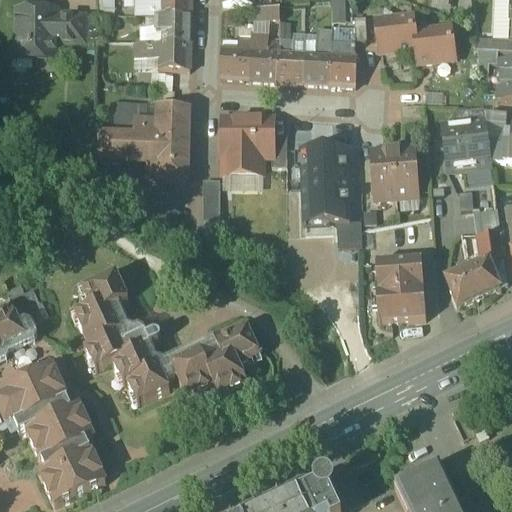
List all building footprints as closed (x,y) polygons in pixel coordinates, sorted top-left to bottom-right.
[(100,0),(100,20),(114,21),(113,0),(100,0)] [(162,9),(141,8),(141,0),(137,0),(137,22),(162,23),(162,9)] [(192,0),(141,0),(141,8),(162,9),(162,23),(191,24),(192,0)] [(223,0),(223,11),(253,12),(253,0),(223,0)] [(333,3),(334,29),(348,29),(348,3),(333,3)] [(280,14),(255,16),(254,29),(280,27),(280,14)] [(57,16),(17,16),(16,54),(32,54),(31,64),(57,64),(57,49),(57,22),(57,16)] [(85,23),(57,22),(57,49),(85,49),(85,23)] [(413,22),(376,27),(380,59),(416,55),(417,55),(414,38),(415,38),(413,22)] [(191,24),(162,23),(162,33),(141,32),(141,47),(155,48),(191,49),(191,24)] [(366,24),(355,24),(356,47),(367,47),(366,24)] [(489,24),(473,24),(476,45),(488,45),(489,24)] [(511,26),(511,46),(488,45),(476,45),(478,57),(511,58),(511,26)] [(290,29),(280,28),(280,45),(289,45),(290,29)] [(415,38),(414,38),(417,55),(416,55),(418,71),(456,66),(451,33),(415,38)] [(268,41),(253,40),(253,44),(250,87),(277,89),(278,59),(280,59),(280,45),(268,43),(268,41)] [(240,43),(239,57),(222,56),(221,86),(250,87),(253,44),(240,43)] [(289,45),(280,45),(280,59),(278,59),(277,89),(304,91),(305,61),(294,60),(294,46),(289,45)] [(141,47),(139,47),(138,73),(154,74),(154,64),(155,48),(141,47)] [(191,49),(155,48),(154,64),(161,65),(161,75),(191,76),(191,49)] [(316,62),(305,61),(304,91),(329,92),(331,48),(317,48),(316,62)] [(356,48),(331,48),(329,92),(355,94),(356,64),(356,48)] [(511,58),(478,57),(480,78),(511,79),(511,58)] [(511,94),(483,94),(486,119),(511,120),(511,94)] [(175,97),(152,95),(152,107),(175,109),(175,97)] [(190,114),(159,112),(158,127),(147,127),(148,112),(117,110),(116,139),(135,141),(189,143),(190,114)] [(425,111),(401,112),(402,124),(425,123),(425,111)] [(511,136),(507,137),(508,121),(486,120),(486,126),(489,150),(490,151),(492,167),(492,168),(511,169),(511,136)] [(425,123),(402,124),(402,135),(425,134),(425,123)] [(274,124),(224,124),(223,180),(262,181),(263,163),(272,164),(273,164),(274,142),(274,124)] [(486,126),(443,132),(446,156),(489,150),(486,126)] [(116,139),(99,139),(99,167),(135,168),(135,158),(134,158),(135,141),(116,139)] [(189,143),(135,141),(134,158),(135,158),(135,168),(150,168),(149,186),(157,186),(157,187),(188,188),(189,143)] [(288,142),(274,142),(273,164),(272,164),(272,174),(287,174),(287,166),(288,142)] [(309,142),(288,142),(287,166),(309,166),(309,142)] [(489,150),(446,156),(449,179),(493,174),(492,168),(492,167),(490,151),(489,150)] [(381,156),(371,157),(375,199),(375,207),(397,205),(393,153),(381,154),(381,156)] [(406,153),(393,153),(397,205),(419,203),(415,154),(406,155),(406,153)] [(221,186),(204,186),(204,226),(220,226),(221,186)] [(348,189),(302,191),(304,231),(350,229),(348,189)] [(375,199),(363,200),(365,223),(376,222),(375,207),(375,199)] [(501,239),(478,242),(480,270),(489,266),(489,268),(505,266),(501,239)] [(422,266),(376,269),(379,298),(377,298),(379,329),(427,326),(422,266)] [(467,271),(458,274),(460,279),(446,285),(458,313),(501,294),(489,268),(489,266),(480,270),(469,275),(467,271)] [(146,338),(127,347),(122,348),(117,338),(119,329),(112,314),(129,306),(117,280),(83,295),(84,297),(87,296),(88,299),(87,303),(86,304),(90,313),(76,320),(77,322),(80,320),(81,324),(80,327),(79,328),(89,351),(85,353),(92,368),(93,368),(97,369),(99,373),(96,374),(97,376),(107,371),(113,368),(120,382),(121,382),(125,383),(126,386),(123,388),(124,390),(128,388),(134,402),(135,401),(139,403),(141,406),(138,408),(139,409),(145,406),(170,395),(159,371),(155,373),(146,353),(159,347),(160,346),(161,345),(161,343),(161,341),(160,340),(158,339),(156,338),(147,342),(146,338)] [(0,361),(2,360),(0,356),(0,355),(27,343),(9,307),(0,311),(0,361)] [(201,357),(172,370),(184,396),(187,403),(189,402),(188,399),(196,395),(199,397),(200,398),(214,391),(216,395),(219,402),(221,401),(220,398),(227,394),(231,396),(232,397),(248,389),(240,371),(249,367),(249,366),(250,362),(258,358),(259,361),(261,360),(247,329),(214,344),(222,361),(206,368),(201,357)] [(68,406),(53,372),(32,382),(29,377),(26,375),(20,378),(19,382),(21,387),(0,396),(4,404),(3,404),(13,427),(14,427),(18,434),(20,440),(28,436),(42,468),(43,468),(46,475),(40,477),(56,511),(106,488),(90,454),(87,447),(95,444),(79,410),(71,413),(68,406)] [(297,384),(289,388),(295,401),(304,397),(297,384)] [(0,442),(18,434),(14,427),(13,427),(3,404),(0,405),(0,442)] [(458,511),(440,473),(395,494),(403,511),(458,511)] [(303,496),(268,511),(335,511),(330,501),(333,498),(334,495),(333,492),(332,490),(330,488),(328,487),(325,486),(322,487),(321,488),(320,489),(318,491),(317,493),(317,495),(317,496),(306,502),(303,496)]
